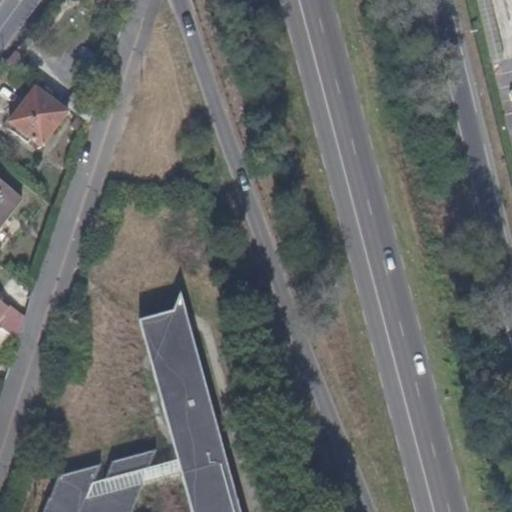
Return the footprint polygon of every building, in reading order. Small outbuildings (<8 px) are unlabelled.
[(501,67),(485,0),(474,0),(491,69),(501,67)] [(66,107),(38,87),(35,91),(64,112),(66,107)] [(61,123),(67,115),(64,112),(35,91),(25,106),(19,114),(10,126),(20,133),(43,148),(51,137),(61,123)] [(91,126),(97,108),(76,94),(66,107),(72,113),(84,121),(91,126)] [(0,236),(10,223),(25,205),(0,184),(0,236)] [(250,511),(242,481),(223,411),(206,347),(193,299),(139,317),(158,385),(174,447),(192,511),(134,511),(143,488),(157,451),(114,463),(62,477),(48,511),(250,511)]
